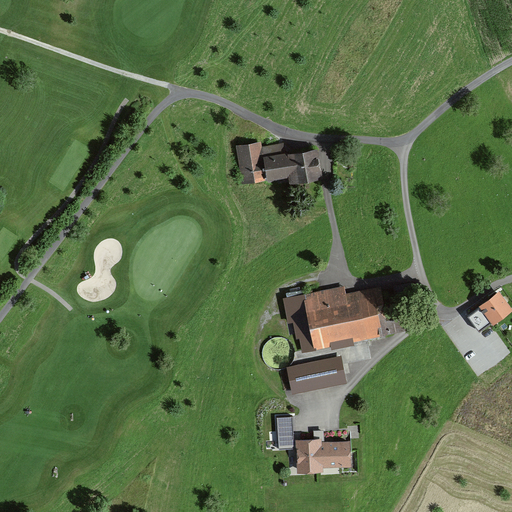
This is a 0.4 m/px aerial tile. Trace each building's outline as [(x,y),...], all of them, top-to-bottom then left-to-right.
[(259,143),(238,146),(244,184),(287,178),(288,185),(323,179),(318,147),(261,156),(259,143)] [(343,288),(283,300),(291,339),(299,339),(302,352),(385,334),(376,291),(345,298),(343,288)] [(511,308),(511,305),(499,288),(479,303),(481,305),(468,314),(479,329),(488,322),(492,320),(493,322),(511,308)] [(340,357),(286,368),(292,395),(345,383),(340,357)] [(290,437),(295,437),(294,417),(278,418),(280,450),(290,450),(290,437)] [(320,439),(295,439),(296,472),(319,472),(318,465),(349,465),(348,444),(320,444),(320,439)]
